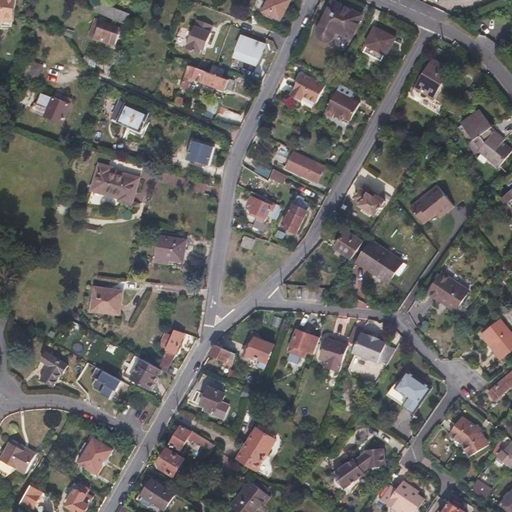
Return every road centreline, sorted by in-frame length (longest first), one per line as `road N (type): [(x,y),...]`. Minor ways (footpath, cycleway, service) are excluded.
road 1 (residential): [(312,0),(235,156),(212,306)]
road 2 (residential): [(263,293),(300,258),(433,24)]
road 3 (residential): [(263,293),(287,305),(398,323),(444,374),(461,379)]
road 4 (residential): [(149,442),(58,400),(9,395)]
road 5 (residential): [(208,337),(149,442)]
